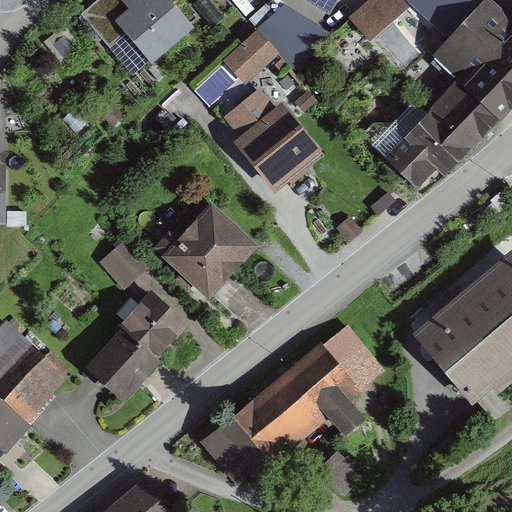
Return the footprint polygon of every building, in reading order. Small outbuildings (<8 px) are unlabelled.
[(153,69),(191,34),(159,0),(115,0),(114,2),(124,13),(112,25),(153,69)] [(273,0),(253,17),(260,25),(284,6),(278,0),(273,0)] [(286,0),(259,37),(311,75),(338,38),(286,0)] [(333,0),(304,0),(326,13),(333,0)] [(421,40),(451,13),(438,0),(410,0),(404,6),(398,0),(371,0),(344,25),(364,46),(398,15),(421,40)] [(419,188),(511,100),(511,37),(482,5),(431,52),(455,77),(380,147),(419,188)] [(264,193),(317,150),(284,110),(271,121),(253,98),(227,119),(245,142),(232,153),(264,193)] [(199,300),(249,250),(208,210),(158,259),(199,300)] [(126,243),(98,265),(117,290),(145,268),(126,243)] [(511,379),(511,264),(507,258),(411,340),(473,412),(511,379)] [(149,366),(183,326),(145,294),(111,334),(149,366)] [(67,386),(6,325),(0,330),(0,410),(22,432),(67,386)] [(385,373),(349,327),(205,441),(241,486),(385,373)] [(115,407),(149,366),(111,334),(77,375),(115,407)] [(0,453),(22,432),(0,410),(0,453)] [(352,475),(332,456),(312,477),(332,496),(352,475)] [(159,511),(139,485),(102,511),(159,511)]
